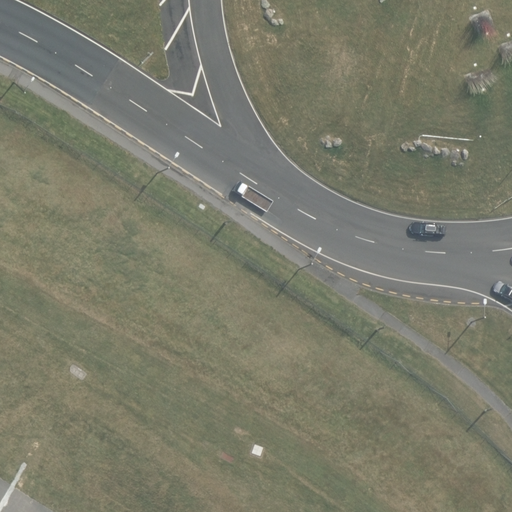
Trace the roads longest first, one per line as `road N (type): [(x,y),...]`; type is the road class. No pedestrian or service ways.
road 1 (trunk): [(277,174),(0,19)]
road 2 (trunk): [(511,249),(442,250),(382,237),(326,211),(277,174)]
road 3 (trunk): [(277,174),(218,95),(190,0)]
